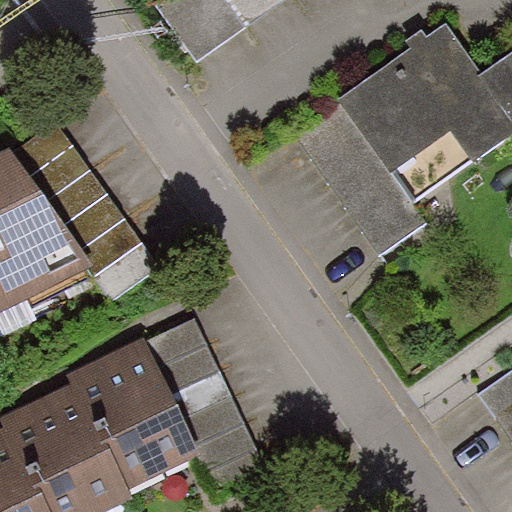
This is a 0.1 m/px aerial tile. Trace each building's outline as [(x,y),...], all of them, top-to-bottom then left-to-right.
[(168,0),(162,5),(194,54),(268,0),(168,0)] [(447,31),(344,103),(388,166),(455,119),(482,158),(511,137),(511,122),(484,83),(447,31)] [(511,63),(484,83),(511,122),(511,63)] [(388,166),(344,103),(298,135),(381,253),(427,221),(388,166)] [(57,121),(7,156),(17,171),(86,267),(114,305),(160,270),(57,121)] [(0,337),(37,318),(29,292),(86,267),(17,171),(0,177),(0,337)] [(198,319),(144,345),(196,452),(222,505),(276,479),(198,319)] [(144,345),(69,380),(76,395),(120,488),(196,452),(144,345)] [(511,370),(479,395),(511,441),(511,370)] [(76,395),(6,428),(10,437),(45,511),(93,511),(124,497),(120,488),(76,395)] [(45,511),(10,437),(0,441),(0,511),(45,511)]
